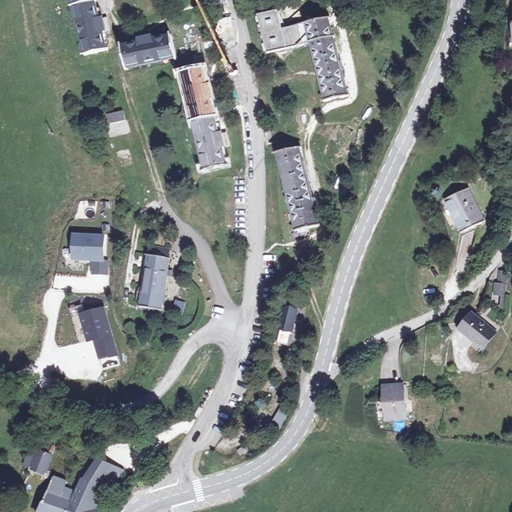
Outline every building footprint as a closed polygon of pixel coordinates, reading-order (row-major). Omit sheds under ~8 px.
[(72,0),(85,54),(108,48),(105,30),(110,29),(108,16),(102,16),(98,0),(72,0)] [(325,97),(349,92),(333,14),(285,24),(280,8),(261,12),(269,49),(312,41),(325,97)] [(126,68),(176,56),(171,34),(153,37),(152,31),(138,35),(139,40),(122,46),(126,68)] [(204,67),(181,72),(204,168),(226,163),(223,144),(228,143),(226,131),(220,132),(212,97),(217,96),(215,85),(209,85),(204,67)] [(122,111),(107,114),(109,123),(123,118),(122,111)] [(304,151),(279,157),(294,233),(318,228),(304,151)] [(480,224),(467,189),(447,197),(459,232),(480,224)] [(104,234),(71,233),(70,260),(103,262),(104,234)] [(138,306),(163,308),(172,256),(169,256),(169,247),(152,244),(149,253),(147,252),(138,306)] [(508,272),(499,272),(498,283),(494,283),(492,296),(500,297),(498,309),(504,309),(508,272)] [(182,314),(185,302),(174,299),(171,311),(182,314)] [(103,306),(77,314),(86,342),(93,340),(99,360),(117,355),(103,306)] [(298,308),(289,306),(283,329),(294,331),(298,308)] [(490,333),(471,316),(462,327),(482,346),(490,333)] [(404,384),(393,385),(384,385),(383,415),(387,415),(392,415),(393,420),(404,420),(404,384)] [(269,424),(278,430),(290,415),(281,408),(269,424)] [(244,458),(249,450),(241,445),(236,453),(244,458)] [(34,448),(24,467),(44,477),(51,463),(48,462),(49,457),(34,448)] [(150,468),(162,459),(159,454),(147,462),(150,468)] [(107,511),(123,487),(125,488),(131,477),(108,462),(86,498),(67,490),(69,485),(59,478),(39,511),(107,511)] [(132,497),(140,490),(136,485),(128,492),(132,497)]
